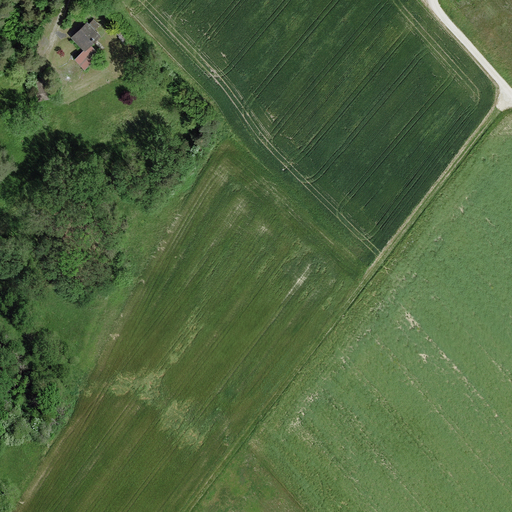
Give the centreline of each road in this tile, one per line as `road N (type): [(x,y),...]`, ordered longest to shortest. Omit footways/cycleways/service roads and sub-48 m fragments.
road 1 (track): [(185,511),(510,93)]
road 2 (track): [(510,93),(431,0)]
